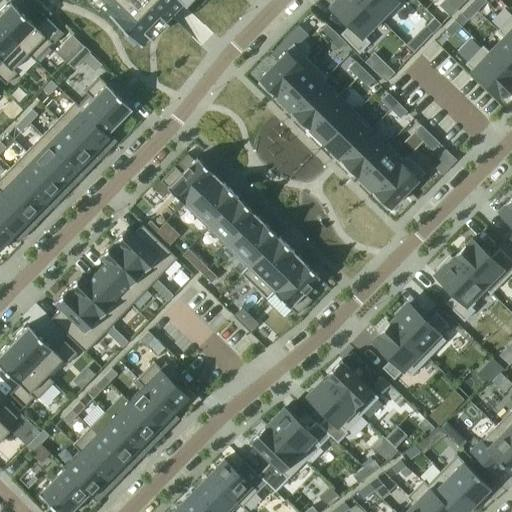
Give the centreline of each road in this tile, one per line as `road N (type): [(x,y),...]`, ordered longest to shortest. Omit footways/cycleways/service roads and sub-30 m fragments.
road 1 (residential): [(128,511),(222,414),(326,330),(511,139)]
road 2 (residential): [(281,0),(178,120),(0,301)]
